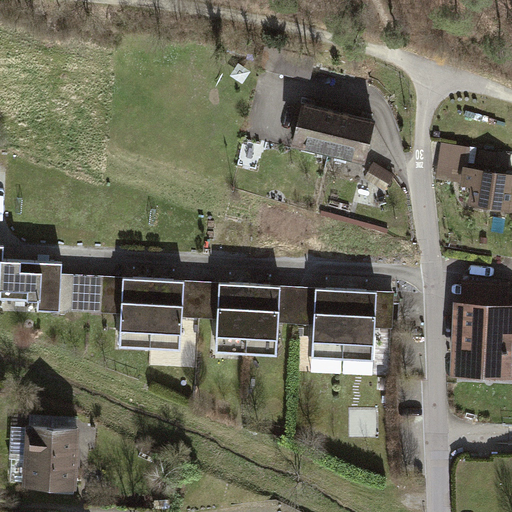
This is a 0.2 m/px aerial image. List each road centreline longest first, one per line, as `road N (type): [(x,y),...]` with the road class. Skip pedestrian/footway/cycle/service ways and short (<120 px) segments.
road 1 (residential): [(440,511),(435,298),(422,182),(432,68)]
road 2 (track): [(129,0),(240,16),(397,56)]
road 3 (track): [(397,56),(511,96)]
